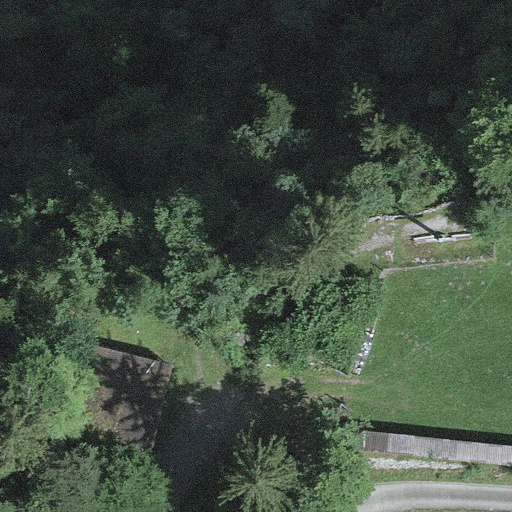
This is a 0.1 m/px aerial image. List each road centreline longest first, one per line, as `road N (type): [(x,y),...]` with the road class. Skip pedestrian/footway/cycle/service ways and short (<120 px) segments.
road 1 (track): [(511,497),(395,495),(331,511)]
road 2 (track): [(180,511),(200,388)]
